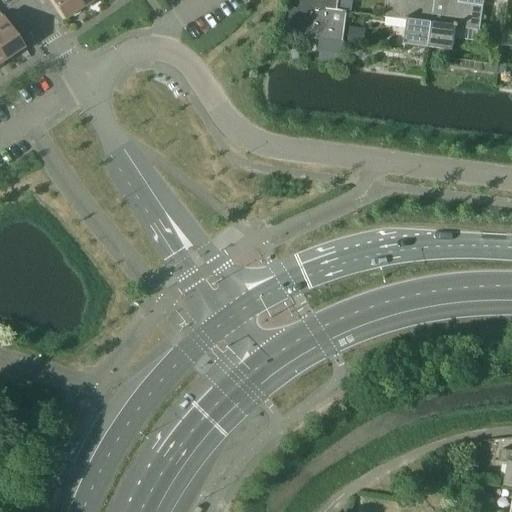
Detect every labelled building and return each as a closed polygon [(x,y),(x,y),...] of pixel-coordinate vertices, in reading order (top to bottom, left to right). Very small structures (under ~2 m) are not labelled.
[(82,8),(76,0),(49,0),(64,21),(82,8)] [(76,0),(82,8),(94,0),(76,0)] [(291,0),(288,33),(311,36),(311,40),(319,41),(318,52),(343,56),(344,47),(344,44),(343,44),(347,12),(336,11),(337,0),(291,0)] [(386,0),(384,17),(384,18),(408,21),(405,45),(429,48),(435,0),(386,0)] [(435,0),(429,48),(454,52),(455,39),(457,28),(478,31),(481,31),(481,30),(484,7),(459,3),(450,1),(449,0),(435,0)] [(2,15),(0,16),(0,53),(5,61),(24,48),(2,15)] [(348,43),(363,45),(365,30),(350,28),(348,43)] [(498,74),(500,66),(490,65),(489,73),(498,74)] [(506,486),(511,487),(511,451),(502,450),(500,462),(510,464),(506,486)]
